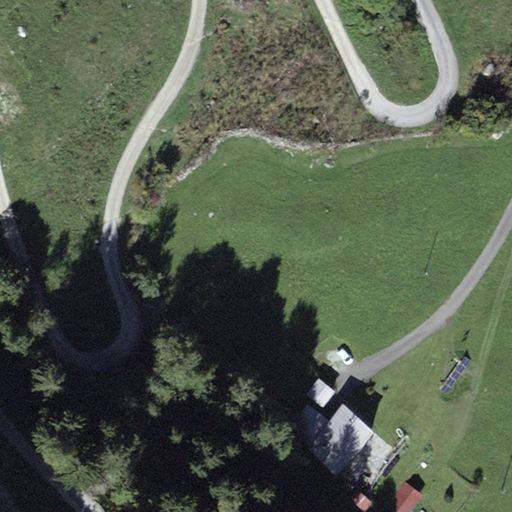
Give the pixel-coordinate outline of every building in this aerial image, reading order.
[(336,393),(320,380),(306,396),(323,408),(336,393)] [(311,448),(330,422),(308,404),(288,429),(311,448)] [(309,450),(337,476),(375,433),(344,405),(330,422),(311,448),(309,450)] [(411,511),(423,495),(406,483),(385,511),(386,511),(411,511)] [(365,511),(374,503),(359,490),(351,499),(365,511)]
